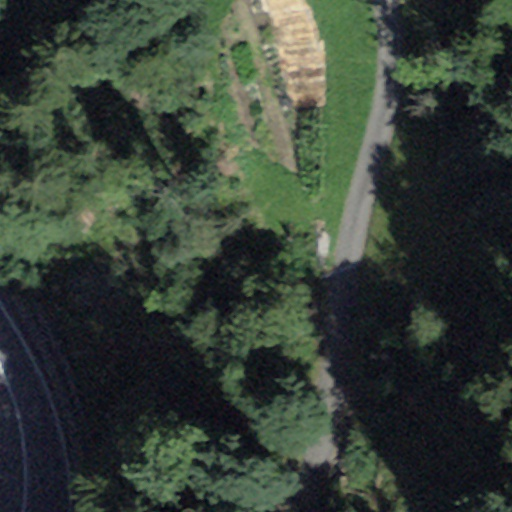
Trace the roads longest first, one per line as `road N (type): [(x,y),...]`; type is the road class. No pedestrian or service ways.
road 1 (track): [(369,0),(376,65),(324,427),(299,511)]
road 2 (secondary): [(0,367),(31,436),(24,511)]
